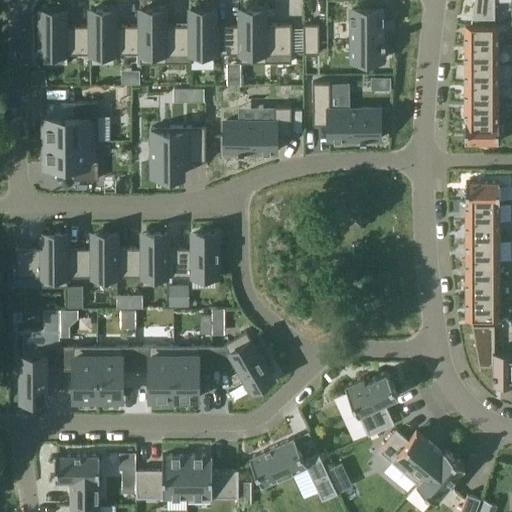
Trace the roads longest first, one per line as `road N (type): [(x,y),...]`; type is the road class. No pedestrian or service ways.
road 1 (residential): [(29,431),(248,423),(298,378),(302,357)]
road 2 (residential): [(229,193),(167,205),(19,208)]
road 3 (residential): [(19,208),(18,0)]
road 4 (residential): [(423,160),(325,162),(229,193)]
road 5 (residential): [(437,349),(423,160)]
road 6 (residential): [(302,357),(245,296),(229,193)]
road 7 (residential): [(423,160),(435,0)]
road 8 (residential): [(302,357),(437,349)]
